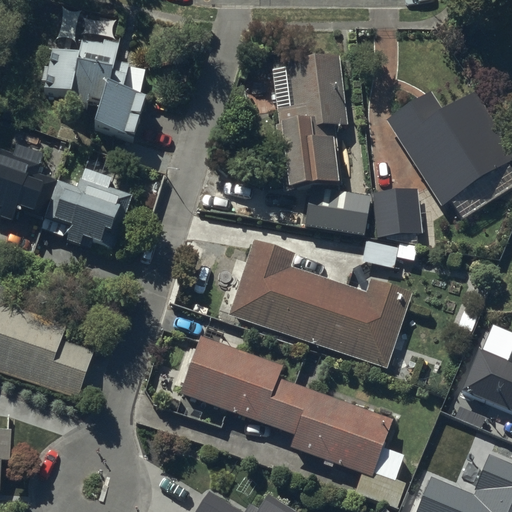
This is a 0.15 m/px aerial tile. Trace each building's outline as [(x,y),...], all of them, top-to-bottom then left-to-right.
[(48,87),(46,96),(75,104),(73,112),(89,116),(91,109),(102,111),(97,136),(133,145),(147,105),(139,102),(145,74),(129,71),(130,68),(117,66),(119,48),(104,45),(103,50),(84,45),(78,67),(55,61),(52,73),(46,71),(43,84),(48,87)] [(274,72),(279,114),(276,114),(287,196),(341,189),(333,132),(348,130),(339,63),(274,72)] [(431,97),(387,125),(443,212),(511,168),(511,157),(474,98),(444,118),(431,97)] [(18,216),(46,224),(58,187),(37,179),(44,159),(18,151),(15,160),(0,154),(0,216),(2,217),(0,222),(0,224),(14,229),(18,216)] [(58,187),(46,224),(55,227),(54,230),(72,236),(68,248),(80,252),(83,244),(114,254),(131,203),(107,194),(111,182),(85,173),(78,194),(58,187)] [(417,193),(375,198),(380,242),(422,238),(417,193)] [(366,241),(372,203),(313,195),(307,231),(366,241)] [(434,217),(420,219),(422,237),(436,236),(434,217)] [(295,260),(253,246),(230,320),(309,348),(330,286),(292,272),(295,260)] [(398,252),(366,246),(362,266),(365,267),(394,273),(398,252)] [(417,251),(400,248),(397,263),(414,266),(417,251)] [(367,299),(330,286),(309,348),(388,374),(412,298),(371,286),(367,299)] [(0,377),(78,403),(93,357),(63,347),(69,329),(9,309),(14,293),(0,288),(0,377)] [(283,372),(202,344),(181,402),(279,436),(294,393),(278,387),(283,372)] [(511,369),(478,356),(461,400),(511,420),(511,369)] [(294,393),(279,436),(295,442),(292,452),(374,481),(393,427),(294,393)] [(0,495),(1,495),(2,469),(11,470),(13,436),(0,435),(0,495)] [(432,483),(420,511),(511,511),(511,467),(490,459),(474,500),(432,483)] [(286,511),(268,500),(260,511),(233,511),(209,497),(200,511),(286,511)]
